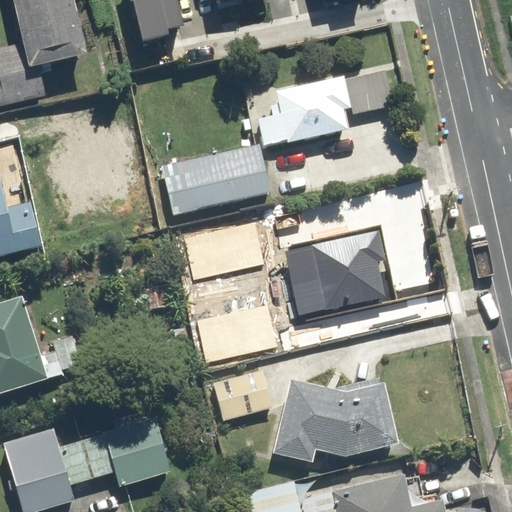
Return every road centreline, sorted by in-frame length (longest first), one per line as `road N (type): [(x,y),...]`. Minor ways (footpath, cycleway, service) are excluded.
road 1 (tertiary): [(511,285),(478,137)]
road 2 (tertiary): [(478,137),(446,0)]
